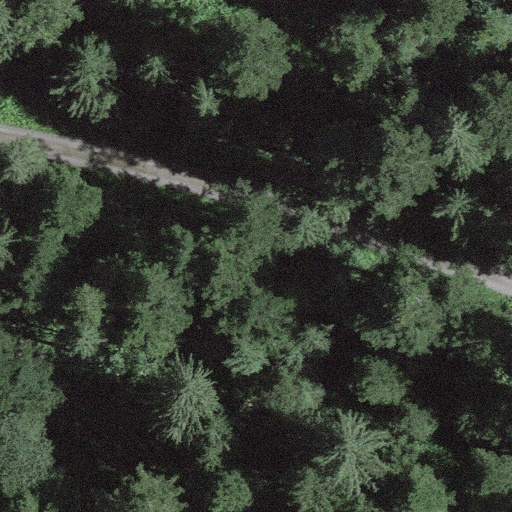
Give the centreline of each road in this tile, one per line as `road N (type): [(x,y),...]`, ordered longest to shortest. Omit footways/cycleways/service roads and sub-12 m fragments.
road 1 (track): [(511,283),(116,158),(0,134)]
road 2 (track): [(0,311),(175,511)]
